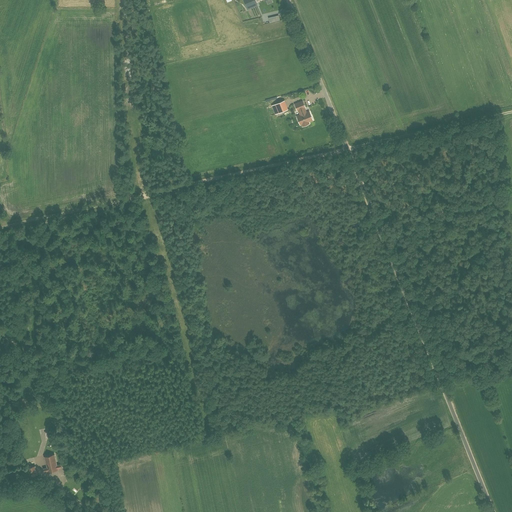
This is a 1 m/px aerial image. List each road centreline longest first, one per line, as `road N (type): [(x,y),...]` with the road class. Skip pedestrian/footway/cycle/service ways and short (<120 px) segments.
road 1 (unclassified): [(492,511),(290,0)]
road 2 (track): [(347,148),(0,226)]
road 3 (track): [(511,112),(347,148)]
